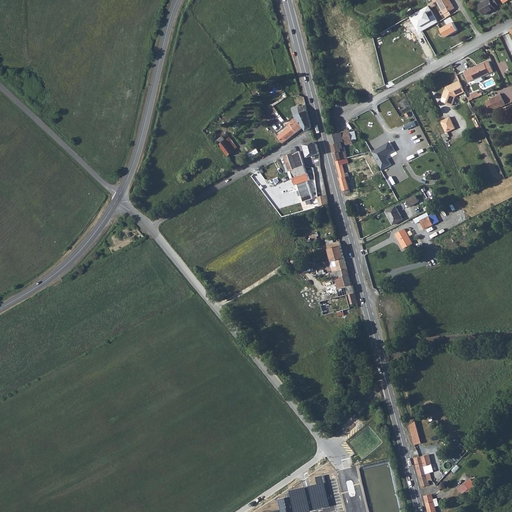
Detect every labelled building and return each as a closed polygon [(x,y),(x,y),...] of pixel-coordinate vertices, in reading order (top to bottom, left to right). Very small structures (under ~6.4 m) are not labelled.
[(433,0),(435,2),(437,1),(444,14),(455,8),(450,0),(433,0)] [(495,0),(488,0),(480,5),(485,14),(496,9),(494,6),(498,5),(495,0)] [(441,30),(437,32),(441,39),(458,29),(454,22),(440,29),(441,30)] [(493,70),(489,60),(470,69),(469,68),(464,70),(469,81),(474,78),(475,79),(493,70)] [(455,95),(465,91),(460,80),(447,86),(443,96),(447,98),(446,101),(452,104),(455,95)] [(473,99),(480,95),(478,90),(471,94),(472,96),(473,99)] [(487,104),(491,111),(505,104),(500,93),(496,95),(496,96),(486,101),(487,104)] [(312,126),(306,105),(298,107),(299,114),(294,116),(295,117),(302,127),(306,132),(311,129),(312,126)] [(440,120),(445,131),(454,126),(449,115),(440,120)] [(276,117),(267,125),(275,135),(284,127),(276,117)] [(275,135),(282,144),(302,127),(295,117),(286,124),(289,127),(286,129),(284,127),(275,135)] [(363,138),(356,128),(349,130),(352,141),(363,138)] [(349,130),(341,133),(343,141),(344,141),(345,145),(352,143),(352,141),(349,130)] [(341,133),(329,136),(331,145),(338,143),(339,142),(343,141),(341,133)] [(225,140),(233,151),(237,148),(229,138),(225,140)] [(219,145),(228,156),(234,152),(233,151),(225,140),(219,145)] [(388,142),(370,152),(380,169),(389,164),(384,155),(390,151),(391,148),(388,142)] [(315,143),(305,146),(308,158),(321,155),(318,144),(315,143)] [(338,143),(331,145),(334,154),(341,152),(340,149),(338,143)] [(334,154),(336,161),(346,158),(344,148),(340,149),(341,152),(334,154)] [(251,157),(259,152),(257,149),(249,154),(251,157)] [(293,153),(286,157),(291,171),(292,170),(305,166),(303,160),(307,158),(303,151),(295,155),(293,153)] [(346,194),(349,193),(352,192),(344,164),(346,164),(346,166),(349,165),(349,163),(350,163),(349,157),(346,158),(336,161),(344,191),(345,191),(346,194)] [(313,188),(306,167),(305,166),(292,170),(294,175),(294,178),(300,194),(307,191),(306,188),(307,187),(309,190),(313,188)] [(328,194),(318,197),(320,206),(330,204),(328,194)] [(419,202),(416,196),(407,201),(411,207),(419,202)] [(396,207),(387,212),(389,215),(388,216),(394,225),(403,220),(396,207)] [(435,226),(431,218),(422,223),(426,230),(435,226)] [(405,250),(414,245),(407,231),(397,236),(405,250)] [(339,291),(353,287),(342,242),(329,246),(334,269),(333,269),(334,273),(332,273),(334,280),(336,280),(339,291)] [(341,298),(355,294),(353,287),(339,291),(341,298)] [(356,305),(357,309),(360,308),(357,294),(355,294),(341,298),(331,301),(337,314),(344,312),(352,310),(351,307),(356,305)] [(326,317),(337,314),(331,301),(322,303),(326,317)] [(418,421),(410,423),(415,445),(423,443),(418,421)] [(428,481),(432,480),(436,478),(434,472),(430,473),(427,466),(433,464),(431,454),(417,458),(413,459),(417,471),(419,477),(422,488),(429,485),(428,481)] [(465,496),(476,489),(470,480),(459,488),(465,496)] [(436,511),(432,494),(424,496),(428,511),(436,511)]
